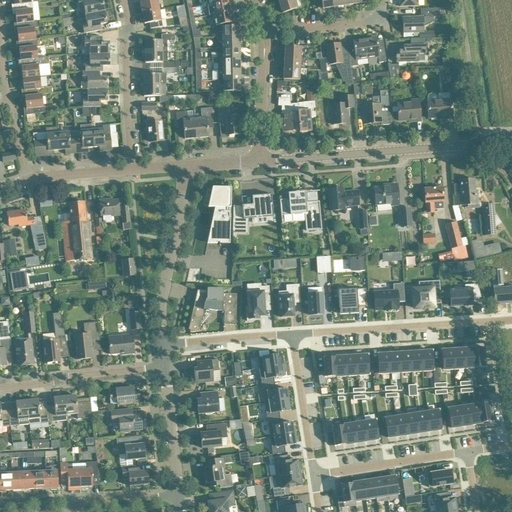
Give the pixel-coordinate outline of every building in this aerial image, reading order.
[(84,8),(85,16),(105,12),(103,0),(95,2),(95,0),(77,0),(79,9),(84,8)] [(140,2),(142,13),(158,10),(156,0),(144,0),(145,2),(140,2)] [(294,0),(287,0),(279,3),(282,14),(298,8),(294,0)] [(333,7),(332,0),(320,0),(322,9),(333,7)] [(212,4),(214,15),(231,12),(229,1),(212,4)] [(15,12),(16,23),(16,24),(33,22),(33,21),(32,10),(33,10),(32,3),(31,3),(14,5),(12,5),(11,5),(12,12),(15,12)] [(435,20),(434,17),(439,17),(439,9),(422,9),(422,17),(413,18),(403,18),(403,36),(404,36),(404,33),(423,32),(423,26),(424,26),(435,20)] [(158,10),(142,13),(142,14),(139,15),(141,21),(143,20),(144,24),(149,23),(150,29),(161,27),(158,10)] [(105,12),(85,16),(87,23),(82,24),(84,34),(91,32),(101,31),(100,25),(107,23),(105,12)] [(231,12),(214,15),(216,26),(233,23),(231,12)] [(178,19),(180,28),(183,27),(188,27),(186,17),(178,19)] [(17,31),(18,42),(36,40),(35,40),(34,29),(38,28),(37,21),(33,21),(33,22),(16,24),(16,23),(14,24),(14,31),(17,31)] [(217,34),(217,38),(242,37),(242,32),(239,33),(239,26),(222,27),(222,32),(217,34)] [(192,31),(193,38),(200,38),(199,30),(192,31)] [(142,47),(142,52),(167,52),(174,52),(174,41),(174,35),(171,35),(161,35),(161,41),(145,41),(145,47),(142,47)] [(89,47),(89,55),(109,55),(109,43),(102,43),(102,37),(92,37),(84,37),(85,47),(89,47)] [(222,43),(223,48),(240,48),(239,42),(242,42),(242,37),(217,38),(217,42),(222,43)] [(376,38),(364,40),(367,59),(377,57),(378,63),(385,62),(384,48),(378,49),(376,38)] [(19,49),(20,60),(20,61),(38,59),(38,58),(36,47),(37,47),(37,40),(35,40),(36,40),(18,42),(16,42),(17,49),(19,49)] [(354,53),(348,53),(350,67),(358,66),(357,60),(367,59),(364,40),(353,42),(354,53)] [(350,67),(348,53),(341,54),(340,44),(326,46),(327,55),(328,58),(324,58),(325,61),(325,63),(328,63),(329,65),(337,64),(345,82),(345,85),(353,84),(350,67)] [(396,56),(396,63),(418,62),(418,55),(426,55),(426,45),(404,46),(404,50),(399,51),(399,56),(396,56)] [(285,46),(284,58),(300,59),(301,47),(285,46)] [(217,55),(217,59),(243,59),(243,54),(240,54),(240,48),(223,48),(223,54),(217,55)] [(162,63),(162,69),(175,68),(179,68),(179,62),(168,63),(167,52),(142,52),(142,57),(145,57),(145,63),(162,63)] [(85,63),(85,72),(85,73),(97,72),(99,72),(102,72),(102,66),(110,66),(109,55),(89,55),(90,63),(85,63)] [(21,68),(22,79),(40,77),(40,76),(45,76),(44,71),(49,70),(48,64),(49,64),(48,57),(38,58),(38,59),(20,61),(20,60),(18,61),(19,68),(21,68)] [(284,58),(284,68),(300,69),(300,63),(303,63),(303,64),(305,64),(305,59),(300,59),(284,58)] [(218,63),(218,70),(240,70),(240,64),(243,64),(243,59),(217,59),(212,59),(212,63),(218,63)] [(398,65),(389,65),(389,72),(390,79),(396,78),(396,69),(398,68),(398,65)] [(438,67),(436,68),(436,75),(442,75),(443,83),(449,83),(451,83),(448,67),(442,67),(438,67)] [(140,81),(141,86),(166,85),(166,75),(175,74),(175,68),(162,69),(162,74),(143,75),(143,81),(140,81)] [(300,69),(284,68),(283,80),(299,81),(300,74),(302,74),(302,75),(306,76),(306,70),(300,69)] [(218,70),(218,81),(243,80),(243,76),(240,76),(240,70),(218,70)] [(326,70),(320,71),(322,80),(319,80),(321,87),(329,87),(326,70)] [(87,89),(87,90),(107,90),(107,78),(100,78),(99,72),(97,72),(85,73),(85,72),(82,72),(82,83),(81,83),(81,88),(82,89),(87,89)] [(22,98),(25,97),(42,95),(52,94),(51,87),(41,88),(40,77),(22,79),(24,90),(21,91),(22,98)] [(243,80),(218,81),(218,85),(223,86),(223,92),(240,92),(240,85),(243,85),(243,80)] [(353,84),(354,96),(361,95),(360,84),(353,84)] [(166,85),(141,86),(141,91),(144,91),(144,97),(160,97),(160,103),(170,102),(173,102),(173,96),(166,96),(166,85)] [(107,90),(87,90),(87,101),(83,101),(83,108),(90,108),(92,108),(98,107),(100,107),(100,101),(107,101),(107,90)] [(380,91),(380,97),(372,97),(373,105),(363,106),(364,116),(363,117),(363,124),(381,123),(381,126),(390,125),(390,122),(392,122),(392,112),(389,113),(388,91),(380,91)] [(451,100),(441,101),(437,101),(437,97),(436,95),(435,94),(433,93),(430,94),(428,95),(427,96),(427,98),(427,102),(428,109),(428,119),(438,118),(438,120),(443,120),(452,119),(451,100)] [(25,97),(26,109),(23,109),(24,116),(45,113),(44,107),(43,107),(42,95),(25,97)] [(331,105),(332,115),(333,125),(348,124),(347,109),(354,108),(353,98),(353,96),(340,97),(341,104),(331,105)] [(283,133),(299,131),(297,103),(290,104),(290,99),(288,99),(278,98),(278,106),(282,106),(281,117),(282,117),(283,133)] [(420,119),(419,109),(418,100),(411,101),(411,103),(397,104),(398,121),(409,120),(409,122),(420,121),(420,119)] [(299,131),(299,133),(311,132),(310,119),(316,118),(314,102),(297,103),(299,131)] [(239,119),(238,116),(236,116),(236,110),(235,110),(232,107),(218,108),(219,124),(225,123),(226,136),(240,135),(239,126),(246,126),(247,115),(246,115),(246,119),(239,119)] [(202,118),(194,118),(196,138),(208,137),(207,127),(213,126),(213,116),(212,108),(201,109),(202,118)] [(196,138),(194,118),(193,111),(187,112),(176,113),(176,119),(177,129),(183,129),(184,139),(196,138)] [(149,132),(149,143),(163,141),(161,122),(146,123),(147,132),(149,132)] [(102,130),(92,131),(93,148),(99,147),(99,152),(105,151),(105,149),(111,148),(109,125),(102,126),(102,130)] [(59,151),(57,133),(57,127),(46,129),(46,134),(46,139),(33,140),(35,157),(42,157),(42,154),(48,154),(48,156),(54,156),(53,151),(59,151)] [(81,136),(75,137),(76,151),(82,151),(83,153),(88,153),(87,148),(93,148),(92,131),(80,131),(81,136)] [(69,132),(57,133),(59,151),(64,150),(65,155),(70,154),(70,152),(76,151),(75,137),(69,137),(69,132)] [(16,160),(14,153),(1,155),(3,163),(16,160)] [(475,195),(474,179),(460,181),(461,195),(454,196),(455,206),(479,205),(479,208),(480,208),(479,206),(482,206),(484,236),(495,235),(495,226),(494,226),(500,223),(493,213),(494,213),(493,205),(488,205),(481,193),(479,195),(475,195)] [(375,206),(391,204),(391,206),(399,206),(397,184),(388,185),(388,187),(374,188),(374,189),(372,191),(373,197),(375,198),(375,206)] [(207,244),(208,244),(217,244),(217,243),(219,243),(219,244),(229,245),(229,243),(230,215),(230,208),(231,187),(230,187),(230,189),(212,188),(208,208),(215,208),(214,214),(213,214),(207,244)] [(424,190),(426,214),(434,213),(434,210),(444,209),(443,202),(444,202),(442,188),(424,190)] [(343,189),(338,189),(328,190),(330,212),(344,210),(344,207),(359,206),(357,191),(343,192),(343,189)] [(304,214),(305,222),(305,224),(306,224),(306,231),(309,231),(321,230),(319,202),(306,203),(306,197),(305,197),(305,194),(300,195),(300,192),(288,193),(289,199),(280,200),(282,224),(284,224),(284,223),(282,223),(282,216),(304,214)] [(242,206),(233,206),(232,231),(246,232),(246,219),(273,217),(271,195),(251,196),(252,205),(242,206)] [(131,230),(128,207),(119,208),(118,201),(112,201),(111,200),(99,201),(101,216),(103,216),(103,222),(113,221),(113,216),(121,216),(123,231),(131,230)] [(73,221),(69,222),(62,222),(63,232),(66,262),(91,260),(87,222),(86,223),(84,202),(69,204),(70,213),(68,214),(72,214),(73,221)] [(411,227),(410,209),(400,210),(401,227),(411,227)] [(7,214),(8,224),(9,226),(18,225),(18,227),(35,224),(34,218),(27,219),(25,211),(7,214)] [(368,229),(366,211),(357,212),(359,230),(368,229)] [(445,225),(451,249),(462,247),(460,241),(456,223),(445,225)] [(38,250),(46,248),(42,229),(34,231),(38,250)] [(434,235),(427,235),(423,235),(423,244),(434,243),(434,235)] [(468,239),(460,241),(462,247),(469,245),(468,239)] [(5,244),(7,254),(14,253),(12,242),(5,244)] [(353,258),(354,271),(360,271),(364,271),(364,257),(353,258)] [(135,276),(132,260),(121,261),(123,277),(135,276)] [(501,270),(491,271),(493,287),(496,286),(496,288),(493,289),(494,305),(511,303),(511,287),(500,288),(500,286),(503,286),(501,270)] [(432,288),(413,290),(414,309),(424,308),(424,309),(428,309),(428,308),(434,308),(434,302),(441,301),(439,281),(432,282),(432,288)] [(393,291),(374,293),(375,310),(384,310),(384,311),(397,310),(397,309),(398,309),(398,303),(405,302),(403,284),(393,285),(393,291)] [(286,292),(278,292),(280,318),(294,317),(293,301),(300,301),(299,285),(286,286),(286,292)] [(449,290),(450,307),(472,305),(472,297),(480,296),(477,285),(465,285),(465,289),(449,290)] [(261,292),(247,293),(248,308),(246,308),(247,322),(254,321),(254,319),(259,319),(258,316),(264,316),(264,303),(270,303),(269,287),(261,287),(261,292)] [(321,288),(307,289),(309,316),(323,315),(321,288)] [(207,289),(207,291),(197,291),(196,295),(188,329),(190,330),(190,332),(199,332),(204,310),(205,310),(205,311),(209,311),(209,310),(215,311),(222,311),(222,312),(223,312),(223,309),(224,309),(224,324),(236,325),(236,294),(223,294),(223,292),(225,292),(225,291),(223,291),(223,289),(207,289)] [(344,290),(338,291),(340,315),(358,314),(358,307),(367,306),(366,289),(344,290)] [(25,314),(27,334),(35,333),(33,313),(25,314)] [(129,314),(131,330),(141,329),(139,313),(129,314)] [(57,340),(55,340),(42,341),(44,363),(60,362),(60,358),(69,357),(61,316),(55,317),(55,323),(54,323),(57,336),(57,340)] [(0,367),(6,366),(5,354),(12,354),(9,322),(0,322),(0,367)] [(91,345),(100,344),(98,323),(83,324),(84,335),(74,336),(77,360),(92,358),(91,345)] [(134,354),(132,335),(108,337),(110,355),(123,353),(123,355),(134,354)] [(16,349),(15,349),(16,357),(17,357),(18,366),(33,365),(32,355),(30,355),(30,348),(30,340),(15,341),(16,349)] [(486,348),(474,349),(476,368),(487,367),(487,374),(493,374),(492,362),(486,362),(486,348)] [(464,349),(453,350),(454,369),(465,369),(464,349)] [(474,349),(464,349),(465,369),(476,368),(474,349)] [(453,350),(442,351),(443,370),(454,369),(453,350)] [(432,351),(421,352),(422,371),(433,371),(434,384),(440,384),(439,364),(433,365),(432,351)] [(421,352),(410,353),(411,372),(422,371),(421,352)] [(399,353),(388,354),(390,373),(401,373),(399,353)] [(410,353),(399,353),(401,373),(411,372),(410,353)] [(281,354),(257,358),(259,369),(284,365),(283,358),(281,358),(281,354)] [(388,354),(377,355),(379,374),(390,373),(388,354)] [(368,355),(357,356),(358,375),(369,375),(368,355)] [(357,356),(346,357),(347,376),(358,375),(357,356)] [(346,357),(335,358),(336,377),(347,376),(346,357)] [(335,358),(324,358),(325,372),(318,373),(319,385),(325,384),(325,377),(336,377),(335,358)] [(197,368),(194,369),(195,384),(205,383),(213,382),(212,372),(219,371),(218,360),(206,361),(196,362),(197,368)] [(241,363),(233,364),(235,377),(242,376),(241,363)] [(284,365),(259,369),(262,386),(275,384),(274,378),(284,377),(284,373),(286,372),(284,365)] [(275,384),(262,386),(263,393),(267,392),(269,402),(264,403),(288,400),(286,389),(276,390),(275,384)] [(109,390),(110,399),(110,405),(130,403),(140,402),(139,395),(134,395),(133,387),(109,390)] [(197,400),(197,406),(198,414),(204,413),(205,415),(212,415),(212,413),(219,412),(216,392),(217,392),(217,391),(210,392),(200,393),(201,400),(197,400)] [(68,397),(65,397),(67,415),(77,414),(78,420),(92,418),(92,414),(92,412),(90,398),(89,398),(90,402),(77,403),(76,396),(74,396),(74,395),(68,396),(68,397)] [(491,403),(480,404),(483,423),(494,422),(492,408),(498,407),(496,395),(490,396),(491,403)] [(55,409),(47,410),(48,423),(67,421),(67,415),(65,397),(62,397),(62,396),(56,397),(57,398),(53,398),(55,409)] [(31,401),(26,401),(29,425),(40,424),(48,423),(47,410),(39,411),(38,400),(36,400),(36,399),(31,400),(31,401)] [(17,413),(9,414),(10,427),(29,425),(26,401),(24,401),(24,400),(19,401),(19,402),(16,402),(17,413)] [(288,400),(264,403),(267,420),(280,418),(279,413),(290,411),(288,400)] [(0,427),(10,427),(9,414),(1,415),(1,411),(0,404),(0,403),(0,427)] [(480,404),(469,406),(472,425),(483,423),(480,404)] [(469,406),(459,408),(462,427),(472,425),(469,406)] [(459,408),(448,409),(451,428),(462,427),(459,408)] [(111,412),(112,423),(119,422),(120,433),(123,432),(125,433),(129,433),(131,432),(141,431),(141,423),(142,422),(141,418),(140,417),(140,415),(132,416),(131,410),(111,412)] [(439,411),(428,412),(431,431),(442,430),(439,411)] [(428,412),(417,414),(420,433),(431,431),(428,412)] [(417,414),(406,416),(409,435),(420,433),(417,414)] [(406,416),(396,417),(399,436),(409,435),(406,416)] [(396,417),(385,419),(388,438),(399,436),(396,417)] [(280,418),(267,420),(270,437),(295,433),(294,426),(292,426),(292,423),(281,424),(280,418)] [(331,421),(325,422),(327,433),(333,432),(335,446),(346,445),(343,426),(332,427),(331,421)] [(376,421),(365,422),(367,441),(379,440),(376,421)] [(365,422),(354,424),(357,443),(367,441),(365,422)] [(226,424),(212,425),(212,432),(200,433),(202,449),(221,447),(220,439),(227,438),(226,424)] [(354,424),(343,426),(346,445),(357,443),(354,424)] [(295,433),(270,437),(272,455),(285,453),(284,446),(295,445),(294,441),(296,441),(295,433)] [(120,468),(121,468),(133,466),(132,460),(146,459),(144,444),(131,445),(130,438),(116,439),(117,445),(124,444),(125,455),(119,456),(120,468)] [(98,476),(96,454),(90,454),(90,463),(86,463),(86,469),(79,470),(80,490),(80,487),(92,487),(92,476),(98,476)] [(206,468),(204,469),(206,479),(204,479),(206,488),(216,486),(220,485),(221,488),(232,486),(230,475),(225,476),(223,466),(225,465),(225,464),(232,463),(231,455),(222,457),(222,459),(215,460),(206,462),(206,468)] [(273,458),(276,477),(301,473),(300,464),(298,465),(297,460),(290,461),(289,455),(273,458)] [(80,490),(79,470),(72,470),(72,465),(60,465),(61,483),(68,483),(68,491),(79,490),(80,490)] [(133,466),(121,468),(123,480),(129,480),(129,487),(134,486),(135,488),(136,488),(138,489),(139,489),(141,488),(142,488),(143,487),(144,485),(148,485),(147,471),(140,472),(140,466),(133,466)] [(0,467),(0,469),(0,471),(1,491),(12,490),(12,473),(6,473),(6,468),(0,467)] [(45,467),(46,471),(46,489),(51,489),(51,490),(57,490),(57,488),(58,488),(58,478),(57,471),(50,471),(50,469),(48,467),(45,467)] [(450,470),(426,474),(429,488),(439,486),(439,487),(444,486),(444,485),(452,484),(450,470)] [(46,471),(34,472),(35,489),(46,489),(46,471)] [(34,472),(23,473),(24,490),(35,489),(34,472)] [(23,473),(12,473),(12,490),(13,490),(13,492),(20,492),(20,490),(24,490),(23,473)] [(301,473),(276,477),(277,488),(273,489),(274,497),(290,495),(289,488),(301,486),(301,482),(302,481),(301,473)] [(395,477),(384,479),(387,496),(398,495),(395,477)] [(384,479),(373,480),(376,498),(377,503),(388,501),(387,496),(384,479)] [(373,480),(363,482),(366,500),(376,498),(373,480)] [(363,482),(352,483),(355,501),(366,500),(363,482)] [(352,483),(341,485),(343,496),(337,497),(339,509),(356,506),(355,501),(352,483)] [(213,502),(210,502),(208,502),(209,511),(228,511),(227,507),(229,506),(230,507),(236,507),(235,501),(234,500),(232,492),(212,495),(213,502)] [(436,511),(451,511),(457,511),(455,498),(451,499),(450,493),(434,495),(436,511)] [(281,510),(281,511),(305,511),(304,505),(290,507),(289,500),(276,502),(277,510),(281,510)]
